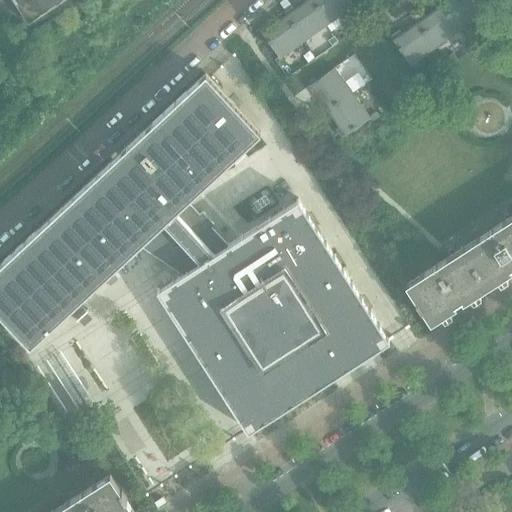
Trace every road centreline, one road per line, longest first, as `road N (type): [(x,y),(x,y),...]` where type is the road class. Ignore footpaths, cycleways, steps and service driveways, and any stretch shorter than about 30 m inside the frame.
road 1 (residential): [(0,223),(243,0)]
road 2 (secondary): [(511,339),(241,511)]
road 3 (secondary): [(371,511),(511,422)]
